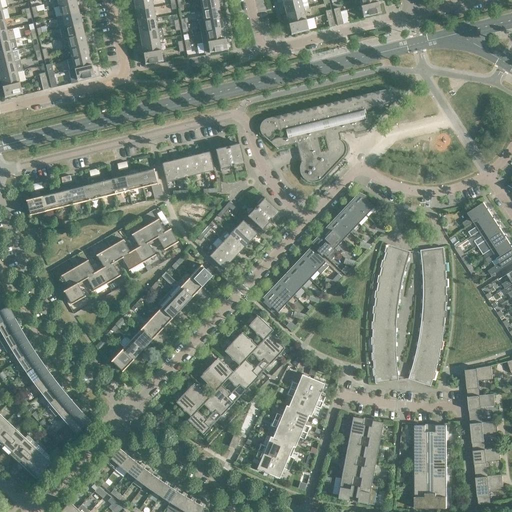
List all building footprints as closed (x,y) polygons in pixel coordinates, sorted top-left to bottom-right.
[(153,7),(151,0),(133,0),(135,11),(153,7)] [(219,7),(217,0),(199,0),(202,10),(219,7)] [(303,9),(300,0),(293,0),(283,3),(286,13),(303,9)] [(79,12),(76,2),(59,6),(61,16),(79,12)] [(380,13),(378,2),(360,6),(363,17),(380,13)] [(155,18),(153,7),(135,11),(137,21),(155,18)] [(221,17),(219,7),(202,10),(203,20),(221,17)] [(305,19),(303,9),(286,13),(288,24),(305,19)] [(343,24),(340,11),(334,12),(337,25),(343,24)] [(81,23),(79,12),(61,16),(57,18),(59,28),(81,23)] [(335,26),(332,13),(326,14),(329,27),(335,26)] [(223,28),(221,17),(203,20),(199,21),(201,32),(223,28)] [(157,29),(155,18),(137,21),(139,32),(157,29)] [(308,31),(305,19),(288,24),(291,35),(308,31)] [(84,33),(81,23),(59,28),(62,38),(66,37),(84,33)] [(15,39),(12,28),(6,30),(0,31),(0,42),(9,40),(15,39)] [(164,38),(162,28),(157,29),(139,32),(141,42),(159,39),(164,38)] [(225,38),(223,28),(201,32),(203,42),(225,38)] [(86,44),(84,33),(66,37),(69,48),(86,44)] [(227,50),(225,38),(203,42),(201,43),(203,54),(227,50)] [(160,50),(159,39),(141,42),(143,53),(160,50)] [(0,53),(12,51),(9,40),(0,42),(0,53)] [(89,54),(86,44),(69,48),(72,58),(89,54)] [(0,64),(20,60),(17,49),(12,51),(0,53),(0,64)] [(162,61),(160,50),(143,53),(145,64),(162,61)] [(91,65),(89,54),(72,58),(66,60),(68,70),(91,65)] [(0,75),(23,70),(20,60),(0,64),(0,75)] [(51,63),(45,65),(47,72),(48,75),(54,74),(53,70),(51,63)] [(94,76),(91,65),(68,70),(71,81),(94,76)] [(25,81),(23,70),(0,75),(0,78),(2,86),(19,82),(25,81)] [(57,87),(54,74),(48,75),(51,88),(57,87)] [(49,89),(45,76),(40,77),(43,90),(49,89)] [(22,93),(19,82),(2,86),(5,98),(22,93)] [(385,89),(332,102),(339,133),(352,130),(353,131),(354,132),(355,132),(356,133),(357,132),(366,130),(367,131),(387,110),(388,108),(392,104),(393,103),(394,102),(394,101),(395,100),(395,99),(395,98),(395,97),(395,96),(395,95),(394,94),(394,93),(393,93),(393,92),(392,91),(385,89)] [(339,133),(332,102),(267,118),(266,119),(265,119),(264,120),(263,120),(262,121),(261,122),(261,123),(260,124),(260,125),(260,126),(259,127),(259,128),(259,129),(260,130),(260,131),(260,132),(261,133),(261,134),(262,135),(265,138),(277,149),(278,148),(292,144),(296,143),(301,162),(300,163),(300,165),(299,166),(299,168),(299,169),(299,170),(300,172),(300,173),(301,174),(301,176),(302,177),(303,178),(304,179),(305,180),(306,180),(308,181),(309,181),(310,182),(312,182),(313,182),(323,178),(343,156),(344,155),(344,154),(345,153),(345,152),(346,151),(346,150),(346,149),(346,147),(345,146),(345,145),(344,144),(344,143),(343,142),(342,141),(341,140),(341,139),(339,133)] [(244,163),(239,143),(228,146),(229,146),(229,147),(226,148),(225,147),(226,147),(226,146),(215,149),(220,169),(231,166),(231,165),(230,165),(229,164),(233,163),(233,165),(232,165),(233,165),(244,163)] [(214,170),(209,151),(199,153),(204,172),(214,170)] [(204,172),(199,153),(190,156),(195,175),(204,172)] [(195,175),(190,156),(181,158),(185,177),(195,175)] [(185,177),(181,158),(171,160),(176,179),(185,177)] [(176,179),(171,160),(161,163),(166,182),(176,179)] [(154,168),(139,172),(142,187),(151,185),(154,199),(163,197),(160,184),(158,185),(157,183),(153,169),(154,169),(154,168)] [(142,187),(139,172),(125,175),(128,191),(142,187)] [(128,191),(125,175),(111,179),(114,194),(128,191)] [(114,194),(111,179),(97,182),(100,197),(114,194)] [(75,181),(72,182),(67,183),(72,204),(86,201),(82,186),(76,187),(75,181)] [(100,197),(97,182),(82,186),(86,201),(100,197)] [(72,204),(67,183),(62,184),(59,185),(61,191),(54,193),(58,208),(72,204)] [(40,196),(39,190),(34,191),(31,192),(33,198),(25,200),(26,201),(26,200),(29,214),(29,215),(44,211),(40,196)] [(58,208),(54,193),(40,196),(44,211),(58,208)] [(365,195),(361,193),(352,202),(365,215),(374,206),(364,197),(365,195)] [(279,211),(264,197),(256,206),(257,205),(258,206),(256,209),(255,208),(255,207),(247,215),(262,229),(269,221),(269,220),(268,221),(267,220),(270,218),(271,218),(270,219),(271,220),(279,211)] [(365,215),(352,202),(344,211),(358,223),(365,215)] [(465,227),(473,222),(489,212),(488,209),(487,210),(486,208),(487,208),(484,202),(467,213),(471,218),(462,223),(465,227)] [(358,223),(344,211),(336,219),(350,232),(358,223)] [(493,217),(489,212),(473,222),(476,227),(468,232),(471,236),(479,231),(495,221),(494,218),(493,219),(492,217),(493,217)] [(158,219),(144,226),(152,240),(157,237),(165,232),(165,231),(169,229),(168,226),(163,229),(158,220),(158,219)] [(350,232),(336,219),(329,227),(342,240),(350,232)] [(257,233),(243,220),(236,227),(250,240),(257,233)] [(499,226),(495,221),(479,231),(482,236),(474,241),(477,246),(485,240),(501,230),(500,227),(499,228),(498,226),(499,226)] [(152,240),(144,226),(131,234),(131,235),(132,235),(137,244),(133,247),(134,249),(139,246),(139,247),(147,242),(148,243),(152,240)] [(250,240),(236,227),(229,234),(243,248),(250,240)] [(342,240),(329,227),(321,236),(334,248),(342,240)] [(170,228),(169,229),(165,231),(165,232),(157,237),(152,240),(154,242),(158,240),(164,249),(163,249),(164,250),(178,242),(178,241),(177,241),(170,229),(171,229),(170,228)] [(505,235),(501,230),(485,240),(477,246),(483,255),(491,249),(507,239),(506,237),(505,237),(504,235),(505,235)] [(243,248),(229,234),(222,241),(237,255),(243,248)] [(338,252),(334,248),(321,236),(313,244),(318,249),(316,250),(321,255),(323,253),(330,260),(338,252)] [(123,239),(109,247),(117,260),(122,258),(121,257),(130,252),(129,252),(134,249),(133,247),(128,249),(123,240),(123,239)] [(510,244),(507,239),(491,249),(494,254),(486,259),(489,264),(492,261),(497,258),(511,248),(511,246),(510,244)] [(154,242),(152,240),(148,243),(147,242),(139,247),(139,246),(134,249),(142,262),(155,255),(155,254),(149,245),(154,242)] [(237,255),(222,241),(216,248),(230,262),(237,255)] [(410,251),(388,244),(387,245),(390,246),(388,253),(385,252),(383,260),(385,261),(385,260),(405,266),(410,251)] [(461,246),(456,249),(461,256),(465,253),(461,246)] [(117,260),(109,247),(96,255),(97,255),(102,264),(97,267),(99,270),(103,267),(104,267),(112,263),(117,260)] [(445,263),(443,247),(420,250),(421,265),(442,263),(442,264),(445,263)] [(230,262),(216,248),(209,256),(223,269),(230,262)] [(511,248),(497,258),(492,261),(495,266),(488,271),(491,275),(511,261),(511,248)] [(142,262),(134,249),(129,252),(130,252),(121,257),(122,258),(117,260),(119,263),(123,260),(129,269),(128,270),(129,270),(142,262)] [(328,265),(312,249),(303,258),(317,270),(320,273),(328,265)] [(467,255),(462,258),(467,265),(471,262),(472,262),(467,255)] [(317,270),(303,258),(296,266),(309,278),(317,270)] [(87,260),(74,267),(82,281),(86,278),(95,273),(94,272),(99,270),(97,267),(93,270),(87,261),(88,260),(87,260)] [(119,263),(117,260),(112,263),(104,267),(103,267),(99,270),(107,283),(120,275),(120,274),(119,275),(114,266),(119,263)] [(405,266),(385,260),(385,261),(383,268),(381,267),(379,275),(382,276),(382,275),(402,280),(405,266)] [(471,262),(467,265),(473,274),(477,271),(471,262)] [(442,263),(421,265),(422,279),(443,279),(446,279),(445,271),(442,271),(442,264),(442,263)] [(201,264),(190,276),(202,286),(212,275),(211,275),(209,273),(204,268),(201,265),(202,265),(201,264)] [(209,264),(204,268),(209,273),(214,269),(209,264)] [(309,278),(296,266),(288,274),(301,287),(309,278)] [(82,281),(74,267),(61,275),(61,276),(67,285),(62,288),(64,290),(68,287),(69,288),(77,283),(77,284),(82,281)] [(107,283),(99,270),(94,272),(95,273),(86,278),(82,281),(83,283),(88,281),(93,290),(93,291),(107,283)] [(505,289),(511,284),(511,270),(499,279),(499,280),(507,275),(510,279),(502,284),(505,289)] [(182,307),(192,297),(181,286),(165,272),(161,276),(173,287),(167,293),(168,294),(182,307)] [(301,287),(288,274),(280,282),(293,295),(301,287)] [(382,275),(382,276),(380,283),(377,283),(376,291),(379,291),(399,294),(402,280),(382,275)] [(202,286),(190,276),(181,286),(192,297),(202,286)] [(443,279),(422,279),(422,293),(443,294),(446,295),(446,287),(443,287),(443,279)] [(83,283),(82,281),(77,284),(77,283),(69,288),(68,287),(64,290),(63,291),(64,291),(71,303),(70,303),(71,304),(85,296),(85,295),(84,295),(79,286),(83,283)] [(293,295),(280,282),(272,291),(286,303),(293,295)] [(286,303),(272,291),(264,299),(266,301),(265,304),(272,306),(277,312),(286,303)] [(379,291),(378,298),(375,298),(374,306),(376,306),(397,308),(399,294),(379,291)] [(443,294),(422,293),(422,308),(442,310),(445,310),(445,302),(443,302),(443,294)] [(182,307),(168,294),(158,305),(161,307),(172,318),(182,307)] [(0,325),(14,317),(8,306),(6,306),(0,309),(0,325)] [(376,306),(376,314),(373,314),(372,321),(375,322),(375,321),(396,322),(397,308),(376,306)] [(172,318),(161,307),(151,318),(162,329),(172,318)] [(442,310),(422,308),(420,322),(441,325),(444,326),(444,318),(442,318),(442,310)] [(260,336),(263,339),(263,340),(269,333),(273,330),(256,315),(258,317),(252,323),(254,324),(251,327),(254,331),(255,330),(256,330),(255,331),(255,332),(255,333),(256,334),(257,334),(258,334),(259,334),(261,335),(260,336)] [(21,328),(14,317),(0,325),(0,340),(21,328)] [(162,329),(151,318),(141,328),(152,339),(162,329)] [(121,319),(116,324),(119,327),(124,322),(121,319)] [(375,321),(375,322),(375,329),(372,329),(372,337),(374,337),(395,337),(396,322),(375,321)] [(441,325),(420,322),(418,337),(439,340),(439,341),(441,341),(443,333),(440,333),(441,325)] [(21,329),(21,328),(0,340),(7,352),(11,350),(27,340),(21,329)] [(152,339),(141,328),(131,339),(142,349),(152,339)] [(263,340),(263,339),(260,343),(274,356),(280,350),(278,349),(281,346),(278,342),(277,343),(277,342),(277,341),(277,340),(277,339),(276,339),(275,338),(274,339),(273,339),(272,338),(273,337),(269,333),(263,340)] [(106,335),(100,341),(106,346),(111,341),(106,335)] [(239,336),(234,342),(248,356),(251,352),(257,346),(253,343),(252,344),(251,342),(251,341),(251,340),(251,339),(250,339),(249,338),(248,339),(247,339),(247,338),(244,335),(241,338),(239,336)] [(395,351),(395,337),(374,337),(375,345),(372,345),(372,353),(375,352),(395,351)] [(439,340),(418,337),(416,351),(436,355),(436,356),(438,356),(440,349),(437,348),(439,341),(439,340)] [(142,349),(131,339),(121,349),(132,360),(142,349)] [(34,350),(27,340),(11,350),(18,361),(35,350),(34,350)] [(248,356),(234,342),(228,348),(230,350),(227,353),(230,356),(231,355),(231,356),(231,357),(231,358),(231,359),(232,359),(232,360),(233,360),(234,360),(235,359),(236,361),(235,362),(239,365),(245,359),(248,356)] [(274,356),(260,343),(257,346),(251,352),(255,356),(256,355),(257,356),(257,357),(257,358),(257,359),(258,360),(259,360),(260,360),(261,359),(261,360),(261,361),(264,364),(267,361),(269,362),(274,356)] [(132,360),(121,349),(110,361),(111,361),(121,370),(121,371),(122,371),(132,360)] [(35,350),(18,361),(26,372),(41,361),(34,351),(35,350)] [(396,365),(395,351),(375,352),(375,360),(372,360),(373,368),(376,368),(396,365)] [(436,355),(416,351),(412,365),(432,370),(432,371),(435,372),(437,364),(434,363),(436,356),(436,355)] [(239,365),(236,368),(250,382),(256,376),(254,374),(257,371),(254,368),(253,369),(253,368),(253,367),(253,366),(253,365),(252,365),(251,364),(250,364),(249,365),(248,363),(249,362),(245,359),(239,365)] [(215,362),(209,368),(224,381),(227,378),(233,372),(229,368),(228,369),(227,368),(227,367),(227,366),(227,365),(226,364),(225,364),(224,364),(223,365),(223,364),(223,363),(220,360),(217,363),(215,362)] [(49,371),(41,361),(26,372),(33,383),(49,371)] [(312,365),(309,372),(314,374),(317,367),(312,365)] [(398,380),(396,365),(376,368),(377,375),(374,376),(375,383),(398,380)] [(432,370),(412,365),(408,379),(430,386),(432,379),(430,378),(432,371),(432,370)] [(493,379),(491,365),(477,368),(465,369),(468,397),(480,395),(478,380),(493,379)] [(224,381),(209,368),(204,374),(205,375),(203,378),(206,382),(207,381),(207,382),(207,383),(207,384),(208,385),(209,385),(210,385),(211,385),(212,386),(211,387),(215,391),(221,385),(224,381)] [(250,382),(236,368),(233,372),(227,378),(231,381),(232,380),(233,382),(232,383),(232,384),(233,384),(233,385),(234,385),(235,385),(236,385),(237,385),(236,386),(240,389),(243,386),(244,388),(250,382)] [(50,372),(49,371),(33,383),(41,394),(57,382),(49,372),(50,372)] [(292,382),(289,388),(306,395),(313,379),(306,376),(306,375),(303,374),(299,383),(298,384),(292,382)] [(320,382),(313,379),(306,395),(323,402),(325,396),(319,393),(319,392),(323,382),(320,381),(320,382)] [(64,392),(57,382),(41,394),(50,404),(65,391),(64,392)] [(215,391),(212,394),(226,407),(232,401),(230,400),(233,397),(230,393),(229,394),(228,393),(229,393),(229,392),(229,391),(228,391),(228,390),(227,390),(226,390),(225,390),(223,389),(224,388),(221,385),(215,391)] [(191,387),(185,393),(200,407),(203,404),(203,403),(209,397),(208,397),(205,394),(204,395),(203,394),(203,393),(203,392),(203,391),(202,390),(201,390),(200,390),(199,390),(198,390),(199,389),(196,386),(193,389),(191,387)] [(306,395),(289,388),(287,394),(293,397),(293,398),(289,407),(297,410),(299,411),(306,395)] [(65,392),(65,391),(50,404),(46,407),(55,417),(58,414),(73,402),(65,392)] [(200,407),(185,393),(180,399),(181,401),(178,404),(182,407),(183,407),(183,408),(183,409),(183,410),(184,411),(185,411),(186,411),(187,410),(188,412),(187,413),(191,416),(196,410),(197,410),(200,407)] [(226,407),(212,394),(208,397),(209,397),(203,403),(203,404),(206,407),(207,406),(209,407),(208,408),(208,409),(208,410),(209,410),(209,411),(210,411),(211,411),(212,411),(212,410),(213,411),(212,412),(216,415),(219,412),(220,414),(226,407)] [(495,406),(494,394),(480,395),(468,397),(470,424),(482,422),(481,407),(495,406)] [(323,402),(306,395),(299,411),(307,414),(311,416),(311,415),(310,415),(313,407),(314,406),(320,408),(323,402)] [(81,411),(73,402),(58,414),(67,424),(82,411),(81,411)] [(30,403),(26,406),(30,411),(34,408),(30,403)] [(276,413),(274,419),(290,426),(297,410),(289,407),(286,405),(285,406),(287,406),(283,415),(283,414),(283,416),(276,413)] [(191,416),(187,420),(204,435),(202,433),(208,427),(206,425),(209,422),(206,419),(205,420),(204,419),(205,418),(205,417),(204,417),(204,416),(203,416),(203,415),(202,415),(201,415),(201,416),(199,415),(200,414),(197,410),(196,410),(191,416)] [(307,414),(299,411),(297,410),(290,426),(307,433),(310,427),(303,424),(304,423),(303,423),(307,414)] [(82,411),(67,424),(77,434),(90,421),(81,411),(82,411)] [(352,417),(349,437),(359,439),(360,436),(362,436),(364,425),(362,425),(363,419),(352,417)] [(290,426),(274,419),(271,425),(277,428),(277,429),(274,438),(281,441),(284,442),(290,426)] [(383,422),(372,420),(371,427),(368,426),(366,437),(369,437),(368,441),(379,443),(383,422)] [(16,429),(7,421),(0,428),(0,444),(1,445),(16,429)] [(498,433),(497,421),(482,422),(470,424),(473,451),(485,449),(484,434),(498,433)] [(415,425),(415,446),(426,446),(426,442),(428,442),(428,432),(425,432),(425,426),(429,426),(429,425),(415,425)] [(447,446),(446,425),(432,425),(432,426),(436,426),(436,432),(433,432),(433,442),(436,442),(436,446),(447,446)] [(307,433),(290,426),(284,442),(291,445),(291,446),(295,447),(295,446),(294,446),(297,438),(298,438),(298,437),(304,439),(307,433)] [(24,438),(16,429),(1,445),(9,454),(24,438)] [(53,429),(49,433),(52,438),(57,433),(53,429)] [(57,433),(52,438),(58,443),(62,439),(57,433)] [(229,446),(235,449),(240,437),(234,434),(229,446)] [(27,435),(24,438),(9,454),(18,462),(36,443),(27,435)] [(260,444),(258,450),(274,457),(281,441),(274,438),(270,436),(270,437),(271,437),(268,446),(267,445),(267,447),(260,444)] [(359,439),(349,437),(345,457),(355,459),(356,456),(358,456),(360,446),(358,445),(359,439)] [(291,445),(284,442),(281,441),(274,457),(291,464),(294,458),(291,457),(295,447),(291,446),(291,445)] [(379,443),(368,441),(367,447),(365,446),(363,457),(365,457),(364,461),(375,463),(379,443)] [(45,451),(36,443),(18,462),(27,470),(45,451)] [(426,452),(426,446),(415,446),(415,467),(426,467),(426,463),(428,463),(428,452),(426,452)] [(447,467),(447,446),(436,446),(436,452),(433,452),(433,463),(436,463),(436,467),(447,467)] [(501,460),(499,447),(485,449),(473,451),(476,477),(488,476),(486,461),(501,460)] [(124,452),(119,448),(106,462),(115,470),(119,465),(127,455),(129,453),(125,450),(124,452)] [(274,457),(258,450),(255,457),(262,459),(261,461),(257,471),(260,472),(261,471),(268,474),(274,457)] [(54,460),(45,451),(27,470),(36,479),(54,460)] [(132,459),(127,455),(119,465),(127,472),(135,462),(137,460),(133,457),(132,459)] [(291,464),(274,457),(268,474),(275,476),(274,478),(277,479),(281,469),(282,469),(282,468),(288,471),(291,464)] [(355,459),(345,457),(341,477),(352,479),(352,476),(355,476),(357,466),(354,465),(355,459)] [(375,463),(364,461),(363,467),(361,466),(359,477),(361,477),(361,481),(371,483),(375,463)] [(140,465),(135,462),(127,472),(135,478),(143,468),(145,466),(141,463),(140,465)] [(426,472),(426,467),(415,467),(415,487),(426,487),(426,483),(428,483),(428,473),(426,472)] [(447,487),(447,467),(436,467),(436,472),(433,472),(433,483),(436,483),(436,487),(447,487)] [(148,471),(143,468),(135,478),(132,482),(141,489),(144,485),(151,474),(153,472),(149,469),(148,471)] [(156,477),(151,474),(144,485),(152,491),(160,480),(161,478),(158,475),(156,477)] [(503,487),(502,474),(488,476),(476,477),(478,505),(491,503),(489,488),(503,487)] [(352,479),(341,477),(337,498),(348,500),(348,496),(351,496),(353,486),(350,485),(352,479)] [(164,483),(160,480),(152,491),(161,497),(168,486),(170,483),(166,481),(164,483)] [(371,483),(361,481),(359,487),(357,486),(355,497),(357,497),(357,502),(367,504),(371,483)] [(173,489),(168,486),(161,497),(170,502),(177,491),(178,489),(174,486),(173,489)] [(102,490),(98,487),(95,490),(101,496),(105,492),(102,490)] [(426,493),(426,487),(415,487),(415,508),(429,508),(426,508),(426,504),(428,504),(428,493),(426,493)] [(447,508),(447,487),(436,487),(436,493),(434,493),(434,504),(436,504),(436,508),(433,508),(447,508)] [(182,494),(177,491),(170,502),(167,507),(175,511),(185,496),(187,494),(183,492),(182,494)] [(190,499),(185,496),(175,511),(188,511),(194,502),(196,499),(192,497),(190,499)] [(74,511),(77,509),(69,501),(60,511),(74,511)] [(199,504),(194,502),(188,511),(200,511),(204,507),(203,507),(204,504),(200,502),(199,504)]
